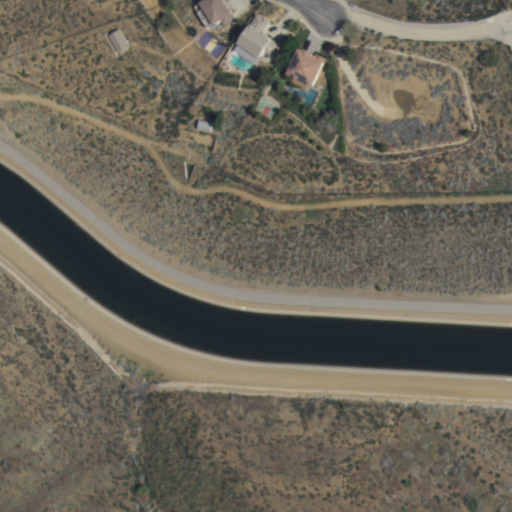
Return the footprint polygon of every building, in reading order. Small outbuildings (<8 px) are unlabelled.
[(206,0),(232,0),(226,4),(235,20),(222,28),(219,23),(210,28),(210,27),(207,29),(194,8),(206,0)] [(258,14),(270,23),(262,33),(278,44),(269,56),(264,53),(259,61),(258,60),(254,66),(233,51),(258,14)] [(119,30),(129,47),(117,54),(108,36),(119,30)] [(287,73),(300,48),(315,55),(316,53),(327,58),(313,87),(287,73)] [(198,121),(212,123),(210,133),(196,131),(198,121)]
